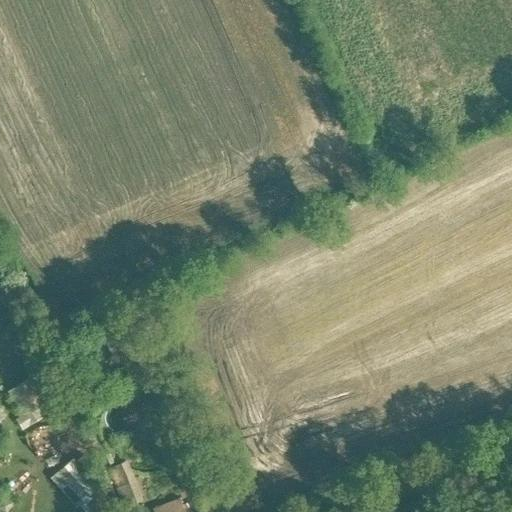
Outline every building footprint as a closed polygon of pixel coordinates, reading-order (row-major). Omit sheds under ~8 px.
[(98,332),(113,356),(151,333),(136,308),(98,332)] [(50,412),(28,378),(7,391),(22,414),(16,418),(23,429),(50,412)] [(188,431),(173,398),(154,407),(169,440),(188,431)] [(194,443),(189,432),(174,439),(179,450),(194,443)] [(80,505),(102,487),(77,457),(56,475),(80,505)] [(124,507),(141,500),(126,461),(108,468),(124,507)] [(177,477),(181,488),(197,483),(193,471),(177,477)] [(153,511),(205,511),(201,500),(182,508),(179,498),(152,508),(153,511)]
